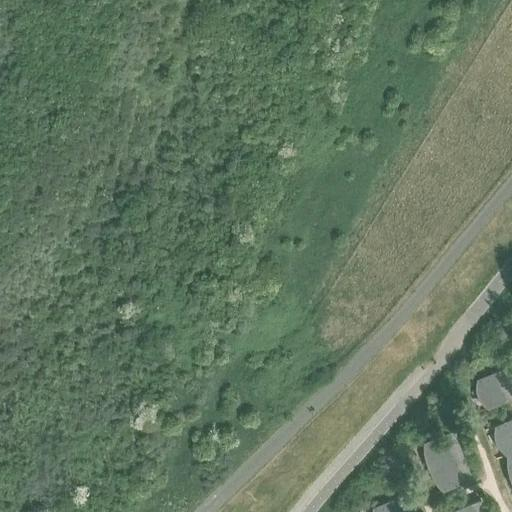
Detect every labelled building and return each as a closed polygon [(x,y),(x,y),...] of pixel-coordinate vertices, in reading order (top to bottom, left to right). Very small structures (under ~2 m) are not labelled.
[(511,392),(506,376),(476,388),(487,417),(511,407),(511,392)] [(511,418),(494,425),(506,455),(511,452),(511,418)] [(453,431),(423,443),(443,491),(473,478),(453,431)] [(408,511),(402,495),(373,507),(371,511),(408,511)] [(485,511),(481,499),(450,511),(485,511)]
